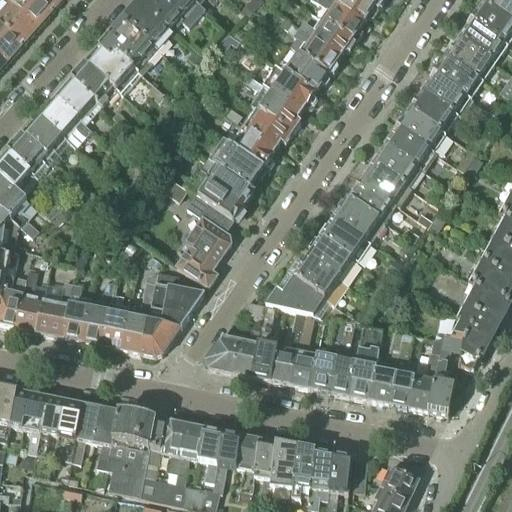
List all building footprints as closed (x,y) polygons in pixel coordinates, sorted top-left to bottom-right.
[(36,0),(16,0),(9,8),(38,33),(54,15),(36,0)] [(36,0),(54,15),(67,0),(36,0)] [(147,0),(142,7),(123,27),(160,59),(170,47),(163,41),(168,35),(166,33),(159,26),(164,21),(156,13),(160,8),(150,0),(147,0)] [(159,26),(166,33),(168,35),(171,33),(178,25),(188,33),(189,34),(190,33),(205,15),(196,7),(187,0),(150,0),(160,8),(156,13),(164,21),(159,26)] [(326,15),(319,26),(330,33),(355,50),(363,38),(359,36),(362,31),(320,2),(317,0),(312,0),(310,4),(326,15)] [(335,0),(321,0),(320,2),(362,31),(368,23),(369,24),(373,24),(378,16),(354,0),(341,0),(339,4),(336,1),(335,0)] [(354,0),(378,16),(384,7),(383,3),(382,3),(383,0),(354,0)] [(484,0),(479,8),(511,29),(511,4),(505,0),(484,0)] [(9,8),(0,18),(0,31),(22,51),(38,33),(9,8)] [(471,28),(507,51),(511,43),(511,29),(479,8),(474,16),(476,21),(475,21),(476,21),(471,28)] [(303,27),(298,35),(340,63),(345,57),(346,57),(350,58),(355,50),(330,33),(319,26),(313,34),(303,27)] [(123,27),(98,56),(109,66),(115,59),(133,75),(142,65),(149,71),(160,59),(123,27)] [(459,46),(490,67),(497,57),(501,60),(507,51),(471,28),(467,34),(466,33),(462,33),(457,41),(458,45),(459,46)] [(0,60),(8,67),(22,51),(0,31),(0,60)] [(235,33),(230,40),(240,48),(244,50),(249,43),(235,33)] [(290,54),(298,59),(329,80),(330,80),(334,81),(338,74),(336,71),(337,70),(336,70),(340,63),(298,35),(293,43),(296,45),(290,54)] [(240,48),(230,40),(225,48),(235,55),(240,48)] [(444,59),(479,84),(483,86),(494,70),(490,67),(459,46),(455,51),(454,50),(449,51),(444,59)] [(98,56),(86,70),(116,96),(124,103),(142,82),(133,75),(115,59),(109,66),(98,56)] [(187,62),(196,70),(201,64),(193,56),(187,62)] [(282,70),(279,75),(284,78),(315,99),(321,91),(325,91),(326,91),(330,85),(328,81),(329,80),(298,59),(289,71),(287,69),(282,70)] [(440,74),(435,81),(471,105),(483,87),(483,86),(479,84),(444,59),(437,69),(439,74),(440,74)] [(86,70),(71,86),(99,110),(103,104),(106,107),(116,96),(86,70)] [(262,91),(263,91),(264,92),(302,118),(306,112),(307,112),(308,110),(310,112),(314,111),(317,106),(317,102),(314,101),(315,99),(284,78),(279,75),(275,72),(262,91)] [(499,98),(510,106),(511,102),(511,80),(499,98)] [(263,91),(262,91),(255,86),(248,81),(245,87),(248,89),(248,90),(259,97),(263,91)] [(471,105),(435,81),(431,86),(430,86),(425,86),(420,93),(422,98),(423,98),(422,99),(454,120),(458,122),(462,125),(474,107),(471,105)] [(71,86),(54,105),(84,132),(102,113),(99,110),(71,86)] [(146,98),(157,107),(163,100),(152,91),(146,98)] [(250,110),(260,117),(293,139),(301,128),(296,125),(297,125),(302,118),(264,92),(263,91),(259,97),(250,110)] [(407,114),(442,138),(449,128),(452,130),(458,122),(454,120),(422,99),(418,105),(417,104),(413,105),(407,114)] [(54,105),(39,123),(69,149),(70,148),(76,153),(90,137),(84,132),(54,105)] [(493,112),(489,118),(499,124),(503,119),(493,112)] [(403,128),(398,134),(433,158),(446,140),(442,138),(407,114),(400,123),(401,127),(403,128)] [(250,123),(243,133),(276,156),(281,149),(281,148),(281,147),(285,150),(292,140),(292,141),(293,140),(293,139),(260,117),(254,126),(250,123)] [(499,124),(489,118),(487,117),(482,125),(494,132),(499,124)] [(112,123),(124,133),(130,128),(117,118),(112,123)] [(230,124),(238,130),(241,125),(234,119),(230,124)] [(39,123),(22,142),(52,168),(58,161),(69,149),(39,123)] [(141,123),(133,134),(143,141),(151,130),(141,123)] [(197,137),(207,144),(211,138),(202,130),(197,137)] [(229,139),(223,147),(264,175),(265,173),(267,175),(270,174),(274,169),(273,166),(271,164),(272,162),(276,156),(243,133),(236,144),(229,139)] [(433,158),(398,134),(394,140),(392,140),(388,140),(383,148),(384,150),(418,173),(424,164),(432,169),(435,165),(441,170),(444,166),(433,158)] [(99,143),(107,150),(112,146),(113,145),(104,137),(99,143)] [(479,138),(467,155),(475,161),(487,143),(479,138)] [(22,142),(7,159),(37,185),(52,168),(22,142)] [(112,146),(107,150),(121,163),(125,158),(112,146)] [(217,156),(208,169),(253,199),(254,198),(249,195),(258,183),(264,175),(223,147),(217,156)] [(370,167),(405,192),(409,194),(416,184),(421,175),(418,173),(384,150),(385,152),(381,158),(376,158),(370,167)] [(37,185),(7,159),(0,166),(0,183),(20,201),(22,203),(37,185)] [(464,178),(465,177),(472,165),(465,160),(457,174),(464,178)] [(472,165),(465,177),(472,182),(481,168),(473,163),(472,165)] [(362,188),(393,209),(397,212),(402,204),(398,202),(405,192),(370,167),(364,176),(365,181),(366,182),(362,188)] [(198,177),(191,187),(226,211),(229,207),(242,216),(243,215),(243,214),(253,199),(208,169),(208,168),(201,179),(198,177)] [(0,183),(0,215),(20,233),(32,243),(39,237),(27,226),(26,227),(14,217),(25,205),(22,203),(20,201),(0,183)] [(185,196),(195,203),(233,229),(233,228),(234,228),(242,216),(229,207),(226,211),(191,187),(185,196)] [(349,206),(379,226),(384,230),(389,222),(386,220),(393,209),(362,188),(360,187),(356,187),(351,194),(353,199),(354,200),(349,206)] [(50,227),(66,214),(56,203),(39,216),(50,227)] [(190,254),(176,273),(208,295),(217,282),(211,278),(231,251),(229,243),(225,240),(233,229),(195,203),(186,216),(201,227),(184,251),(190,254)] [(334,224),(371,249),(384,230),(379,226),(349,206),(348,205),(347,207),(345,206),(341,206),(337,211),(338,216),(340,217),(334,224)] [(511,205),(503,222),(508,225),(511,226),(511,205)] [(0,215),(0,258),(11,261),(15,237),(20,233),(0,215)] [(423,229),(429,233),(438,219),(432,215),(423,229)] [(438,219),(429,233),(437,239),(447,225),(438,219)] [(320,245),(357,269),(371,249),(334,224),(320,245)] [(511,226),(508,225),(490,260),(511,272),(511,226)] [(307,264),(338,285),(339,285),(347,291),(360,272),(357,269),(320,245),(319,246),(315,243),(308,253),(313,256),(307,264)] [(0,283),(5,284),(6,281),(14,283),(18,263),(11,261),(0,258),(0,283)] [(473,290),(479,293),(509,309),(509,308),(511,302),(511,295),(511,293),(511,291),(511,272),(490,260),(473,290)] [(292,283),(325,305),(338,285),(307,264),(302,272),(297,268),(290,278),(295,282),(294,283),(292,283)] [(384,278),(394,285),(396,281),(402,272),(393,266),(384,278)] [(0,302),(0,332),(14,336),(26,290),(29,291),(34,268),(31,267),(29,277),(28,277),(26,286),(17,284),(15,298),(11,297),(2,295),(0,302)] [(14,336),(35,340),(43,305),(32,303),(38,279),(37,279),(39,269),(34,268),(29,291),(26,290),(14,336)] [(157,279),(155,290),(184,296),(186,288),(178,287),(179,283),(157,279)] [(0,302),(2,295),(11,297),(14,283),(6,281),(5,284),(0,283),(0,302)] [(295,319),(304,321),(313,323),(325,305),(292,283),(287,281),(277,296),(266,312),(275,315),(295,319)] [(394,285),(389,293),(387,295),(395,300),(404,287),(396,281),(394,285)] [(83,349),(101,353),(112,302),(114,290),(106,288),(100,318),(89,315),(83,349)] [(120,357),(140,361),(155,290),(146,288),(141,318),(129,316),(120,357)] [(387,295),(389,293),(380,288),(368,306),(369,307),(377,311),(387,295)] [(35,340),(62,345),(73,290),(65,289),(64,294),(47,290),(43,305),(35,340)] [(82,293),(79,292),(73,290),(62,345),(83,349),(89,315),(92,304),(80,302),(82,293)] [(155,290),(140,361),(155,364),(162,362),(180,335),(204,300),(184,296),(155,290)] [(479,293),(461,325),(492,342),(497,333),(498,332),(497,332),(499,328),(500,329),(500,328),(500,327),(501,324),(502,324),(503,323),(502,323),(510,310),(509,309),(479,293)] [(101,353),(120,357),(129,316),(118,313),(120,303),(112,302),(101,353)] [(369,307),(356,326),(363,331),(376,312),(369,307)] [(238,321),(261,328),(265,312),(256,310),(247,308),(238,321)] [(250,384),(271,388),(278,354),(268,352),(275,315),(266,312),(265,312),(261,328),(259,338),(257,350),(250,384)] [(271,388),(290,392),(304,321),(295,319),(288,356),(278,354),(271,388)] [(363,331),(356,326),(346,320),(344,328),(354,330),(362,332),(363,331)] [(438,335),(451,337),(454,322),(441,320),(438,335)] [(290,392),(310,396),(317,362),(306,360),(314,323),(313,323),(304,321),(290,392)] [(465,330),(458,344),(463,345),(461,359),(460,361),(461,362),(458,374),(459,374),(460,373),(469,378),(473,377),(478,367),(479,367),(487,352),(488,351),(487,350),(489,347),(490,347),(489,346),(491,343),(492,343),(492,342),(461,325),(460,327),(465,330)] [(310,396),(329,400),(344,328),(336,327),(327,364),(317,362),(310,396)] [(329,400),(349,404),(356,370),(346,368),(354,330),(344,328),(329,400)] [(349,404),(369,408),(377,366),(383,336),(363,332),(356,370),(349,404)] [(205,368),(208,375),(209,375),(250,384),(257,350),(259,338),(251,336),(250,342),(239,339),(238,346),(230,344),(231,338),(227,337),(206,368),(205,368)] [(369,408),(389,412),(404,340),(393,338),(387,368),(377,366),(369,408)] [(389,412),(407,416),(414,381),(403,379),(410,348),(411,341),(404,340),(389,412)] [(444,347),(429,420),(448,424),(455,389),(444,387),(447,370),(450,357),(461,359),(463,345),(458,344),(445,341),(444,347)] [(407,416),(429,420),(444,347),(433,345),(431,359),(430,359),(425,383),(414,381),(407,416)] [(0,393),(0,470),(2,471),(3,465),(5,457),(10,432),(17,397),(0,393)] [(17,397),(10,432),(22,435),(30,400),(17,397)] [(30,400),(22,435),(32,437),(29,451),(27,460),(35,462),(36,461),(47,403),(30,400)] [(57,442),(65,407),(47,403),(36,461),(45,463),(48,450),(49,441),(57,442)] [(57,442),(55,452),(53,464),(71,468),(83,411),(65,407),(57,442)] [(83,411),(71,468),(80,470),(84,448),(94,450),(101,414),(83,411)] [(101,414),(94,450),(102,451),(99,465),(100,465),(98,474),(100,474),(100,476),(107,477),(118,418),(101,414)] [(118,418),(107,477),(112,478),(108,499),(140,505),(144,485),(155,487),(160,460),(161,458),(165,434),(154,432),(156,426),(118,418)] [(161,458),(160,460),(170,462),(168,478),(177,480),(185,432),(171,429),(171,428),(165,433),(165,434),(161,458)] [(185,432),(177,480),(175,491),(184,493),(185,482),(186,482),(188,466),(197,468),(203,435),(185,432)] [(203,435),(197,468),(208,470),(205,488),(213,489),(223,439),(203,435)] [(223,439),(213,489),(211,498),(219,499),(220,500),(222,491),(223,491),(226,473),(236,475),(241,443),(223,439)] [(242,497),(251,499),(253,492),(254,485),(260,447),(241,443),(236,475),(244,477),(240,496),(242,497)] [(260,447),(254,485),(263,486),(260,511),(269,511),(278,451),(260,447)] [(278,451),(269,511),(276,511),(278,504),(291,506),(297,454),(278,451)] [(307,511),(314,458),(297,454),(291,506),(291,507),(292,507),(290,511),(307,511)] [(5,457),(3,465),(14,467),(16,459),(5,457)] [(307,511),(319,511),(320,507),(328,508),(333,462),(314,458),(307,511)] [(32,482),(49,485),(53,465),(35,462),(32,482)] [(333,462),(328,508),(327,511),(336,511),(337,500),(348,501),(352,466),(333,462)] [(356,466),(354,484),(366,485),(367,469),(356,466)] [(389,474),(380,495),(409,508),(420,483),(406,477),(404,480),(389,474)] [(144,485),(140,505),(140,506),(171,511),(173,511),(216,511),(219,499),(211,498),(184,493),(175,491),(155,487),(144,485)] [(365,492),(353,490),(352,499),(364,500),(365,492)] [(82,497),(65,493),(63,503),(80,505),(82,497)] [(379,506),(375,511),(406,511),(409,508),(380,495),(375,504),(379,506)] [(0,507),(5,508),(8,509),(9,501),(0,500),(0,507)]
